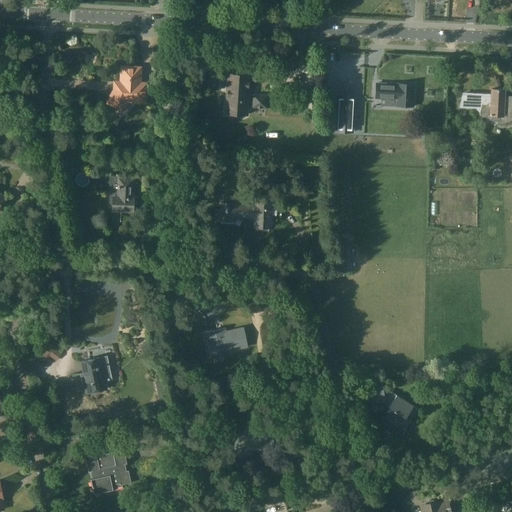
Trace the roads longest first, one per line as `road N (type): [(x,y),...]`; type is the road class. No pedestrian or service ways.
road 1 (residential): [(363,511),(305,282),(216,267),(63,268)]
road 2 (secondary): [(511,39),(49,14)]
road 3 (residential): [(49,511),(14,353),(18,333),(63,268)]
road 4 (residential): [(63,268),(45,150),(49,14)]
